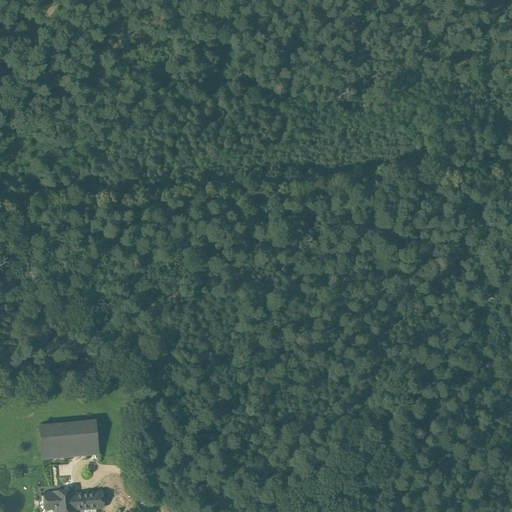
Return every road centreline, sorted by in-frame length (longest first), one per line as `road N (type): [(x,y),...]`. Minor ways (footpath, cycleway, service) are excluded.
road 1 (track): [(0,208),(511,176)]
road 2 (track): [(274,511),(452,361),(511,266)]
